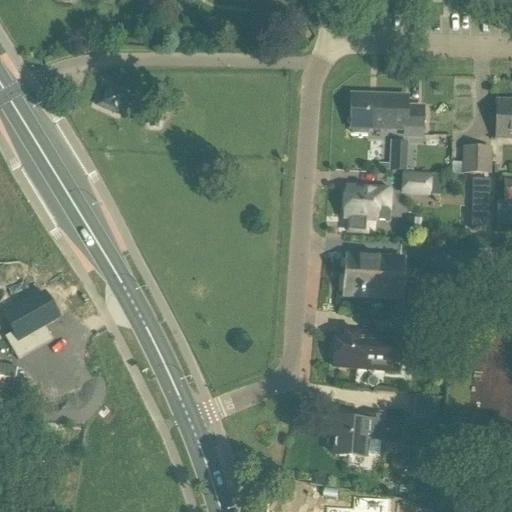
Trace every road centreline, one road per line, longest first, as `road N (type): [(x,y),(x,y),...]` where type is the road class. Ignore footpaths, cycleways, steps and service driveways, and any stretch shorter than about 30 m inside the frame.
road 1 (residential): [(188,419),(290,380),(312,80),(333,43)]
road 2 (primary): [(188,419),(134,307),(0,84)]
road 3 (residential): [(333,43),(511,47)]
